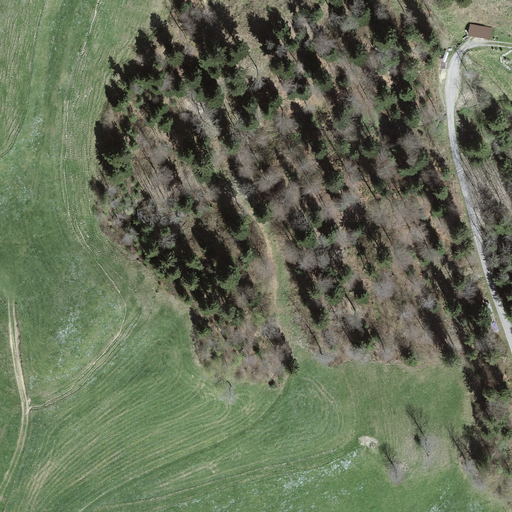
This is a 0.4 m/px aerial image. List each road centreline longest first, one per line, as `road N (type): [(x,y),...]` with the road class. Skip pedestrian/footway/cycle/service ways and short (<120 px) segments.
road 1 (track): [(511,48),(467,45),(453,58),(451,83),(487,281),(511,341)]
road 2 (track): [(0,481),(22,417),(9,294)]
